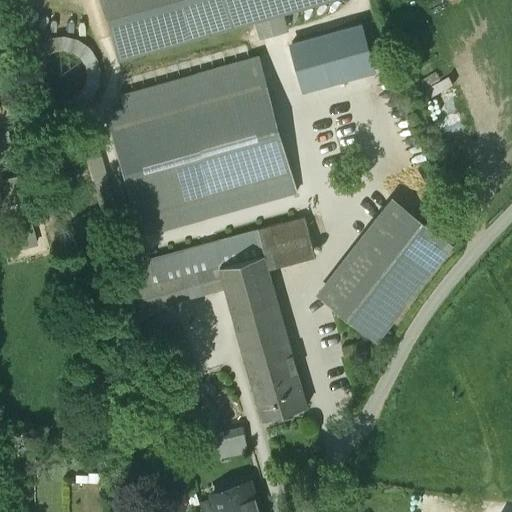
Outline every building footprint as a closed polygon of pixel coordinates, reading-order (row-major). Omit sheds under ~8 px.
[(101,0),(118,57),(318,0),(101,0)] [(361,24),(291,43),(304,89),(373,70),(361,24)] [(194,68),(250,51),(247,42),(191,59),(194,68)] [(266,85),(108,130),(138,235),(296,191),(289,168),(290,167),(266,85)] [(394,198),(320,293),(376,337),(451,242),(394,198)] [(304,215),(258,228),(265,254),(269,267),(315,255),(304,215)] [(223,276),(221,267),(265,254),(258,228),(140,260),(150,296),(223,276)] [(265,254),(221,267),(223,276),(233,312),(278,299),(269,267),(265,254)] [(278,299),(233,312),(252,382),(297,369),(278,299)] [(184,320),(161,322),(162,341),(174,340),(175,356),(187,355),(184,320)] [(363,340),(341,346),(344,356),(366,350),(363,340)] [(297,369),(252,382),(262,417),(307,405),(297,369)] [(185,409),(197,460),(247,448),(242,426),(214,432),(208,403),(185,409)] [(259,511),(249,481),(208,493),(212,507),(203,509),(204,511),(259,511)]
